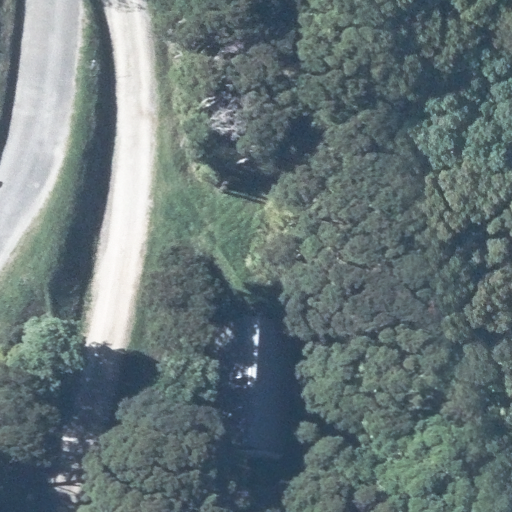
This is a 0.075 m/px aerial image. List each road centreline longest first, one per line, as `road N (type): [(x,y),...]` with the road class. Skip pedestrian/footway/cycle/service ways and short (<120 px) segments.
road 1 (unclassified): [(55,511),(76,471),(123,306),(95,0)]
road 2 (unclassified): [(94,0),(26,262),(0,283)]
